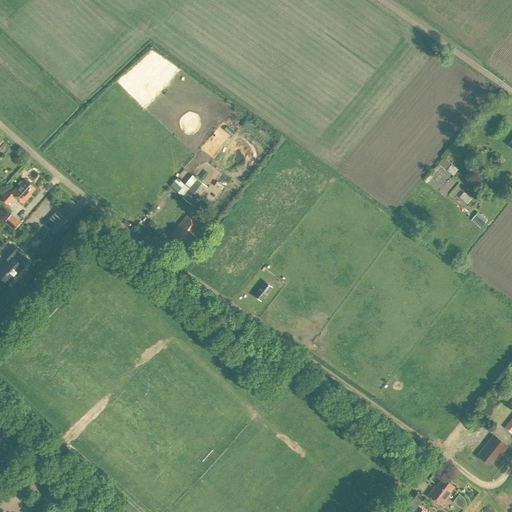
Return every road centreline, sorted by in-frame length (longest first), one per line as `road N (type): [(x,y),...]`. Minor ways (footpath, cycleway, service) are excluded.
road 1 (unclassified): [(441,455),(137,238),(0,122)]
road 2 (unclassified): [(511,92),(380,0)]
